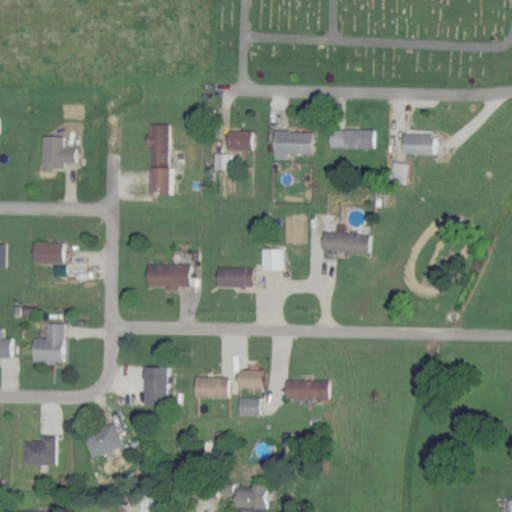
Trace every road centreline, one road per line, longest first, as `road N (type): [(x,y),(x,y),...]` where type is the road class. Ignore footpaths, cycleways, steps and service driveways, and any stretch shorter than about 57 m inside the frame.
road 1 (residential): [(511,339),(110,328)]
road 2 (residential): [(511,93),(244,88),(245,36)]
road 3 (residential): [(245,36),(493,43),(508,41),(511,30)]
road 4 (residential): [(110,328),(114,115)]
road 5 (residential): [(110,328),(108,382),(91,393),(0,395)]
